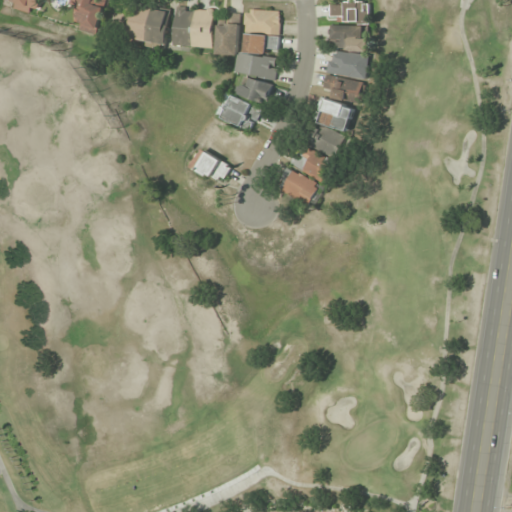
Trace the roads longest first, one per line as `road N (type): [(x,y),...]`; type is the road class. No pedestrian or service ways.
road 1 (secondary): [(511,273),(477,511)]
road 2 (residential): [(300,0),(296,100),(252,205)]
